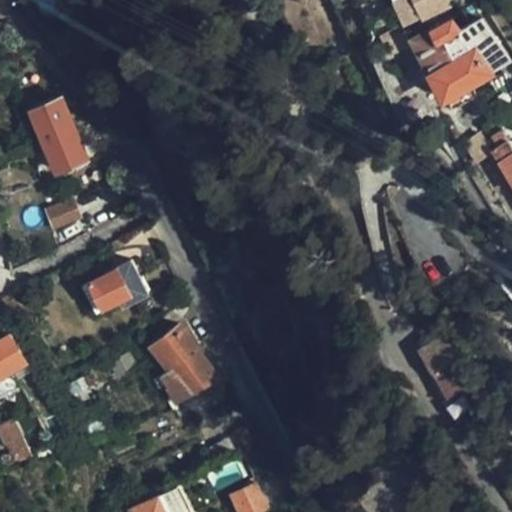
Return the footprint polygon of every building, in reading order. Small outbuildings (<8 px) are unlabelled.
[(450,5),(448,0),(391,0),(404,27),(450,5)] [(492,8),(488,0),(473,0),(469,2),(477,16),(492,8)] [(511,58),(511,57),(482,17),(459,29),(453,20),(417,38),(453,108),(478,95),(471,81),(511,58)] [(87,156),(62,97),(33,109),(62,168),(72,162),(87,156)] [(138,118),(128,101),(118,107),(128,123),(138,118)] [(505,159),(511,154),(511,145),(509,141),(498,148),(505,159)] [(502,160),(511,176),(511,154),(505,159),(502,160)] [(91,186),(83,171),(63,180),(69,194),(70,195),(91,186)] [(47,205),(55,226),(85,214),(76,193),(47,205)] [(150,294),(132,261),(81,288),(95,314),(121,300),(125,307),(150,294)] [(239,262),(206,278),(230,326),(262,309),(239,262)] [(150,376),(159,388),(163,385),(173,399),(174,399),(217,375),(217,374),(201,354),(194,343),(190,337),(185,328),(182,323),(152,344),(167,366),(150,376)] [(422,345),(437,367),(453,357),(452,356),(438,334),(422,345)] [(0,382),(29,366),(12,336),(10,337),(0,342),(0,382)] [(136,363),(129,351),(109,361),(116,374),(136,363)] [(154,428),(162,440),(183,427),(175,414),(154,428)] [(0,431),(0,434),(13,463),(22,460),(20,455),(25,452),(13,425),(0,431)] [(231,434),(240,453),(256,447),(261,443),(258,434),(251,438),(244,428),(231,434)] [(260,454),(256,447),(240,453),(221,463),(227,476),(239,471),(241,476),(257,468),(252,458),(260,454)] [(191,511),(178,483),(127,509),(128,511),(191,511)] [(259,511),(267,509),(257,483),(231,493),(239,511),(259,511)]
